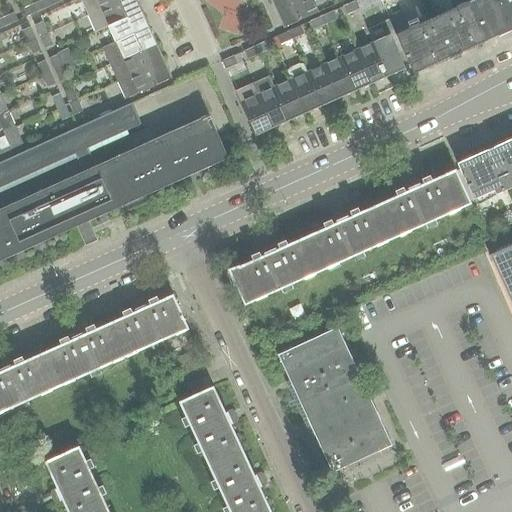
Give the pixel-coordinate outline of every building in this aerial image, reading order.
[(50,7),(47,0),(45,0),(25,10),(28,17),(50,7)] [(125,0),(81,0),(89,17),(125,0)] [(109,27),(109,28),(143,12),(137,0),(125,0),(89,17),(96,33),(109,27)] [(271,0),(276,11),(300,0),(271,0)] [(300,0),(276,11),(284,28),(317,13),(311,0),(300,0)] [(360,0),(355,3),(358,11),(370,6),(367,0),(360,0)] [(488,42),(511,30),(511,0),(476,0),(471,2),(488,42)] [(471,2),(396,36),(413,75),(488,42),(471,2)] [(347,16),(358,11),(355,3),(343,8),(347,16)] [(109,28),(116,44),(151,29),(143,12),(109,28)] [(322,17),(325,26),(337,20),(333,12),(322,17)] [(2,19),(6,27),(17,22),(14,14),(2,19)] [(314,31),(325,26),(322,17),(310,23),(314,31)] [(35,27),(40,38),(48,35),(43,24),(35,27)] [(289,32),(293,40),(304,35),(300,27),(289,32)] [(28,44),(36,40),(31,29),(23,32),(28,44)] [(112,65),(115,64),(158,45),(151,29),(116,44),(117,46),(106,51),(112,65)] [(281,46),(293,40),(289,32),(277,37),(281,46)] [(48,35),(40,38),(45,50),(53,46),(48,35)] [(391,36),(372,44),(387,78),(406,70),(391,36)] [(36,40),(28,44),(33,55),(41,52),(36,40)] [(271,50),(268,43),(256,48),(260,55),(271,50)] [(372,44),(357,51),(372,85),(387,78),(372,44)] [(115,64),(123,80),(165,62),(158,45),(115,64)] [(248,60),(260,55),(256,48),(245,53),(248,60)] [(357,51),(340,59),(355,92),(372,85),(357,51)] [(55,71),(63,68),(57,57),(50,60),(55,71)] [(225,71),(226,70),(237,65),(233,57),(221,63),(225,71)] [(340,59),(323,66),(338,100),(355,92),(340,59)] [(37,66),(42,77),(50,74),(45,62),(37,66)] [(123,80),(124,83),(121,84),(127,99),(173,79),(165,62),(123,80)] [(322,107),(338,100),(323,66),(307,74),(322,107)] [(287,74),(291,81),(306,115),(322,107),(307,74),(306,74),(303,67),(298,67),(290,71),(287,74)] [(63,68),(55,71),(60,83),(68,79),(63,68)] [(50,74),(42,77),(47,89),(55,85),(50,74)] [(270,78),(253,86),(273,129),(289,122),(274,89),(275,88),(270,78)] [(291,81),(275,88),(274,89),(289,122),(306,115),(291,81)] [(241,104),(255,137),(273,129),(253,86),(236,93),(241,104)] [(65,93),(70,104),(77,101),(72,90),(65,93)] [(57,110),(65,107),(60,95),(52,99),(57,110)] [(77,101),(70,104),(75,116),(82,112),(77,101)] [(0,194),(77,160),(90,154),(129,136),(127,131),(141,125),(132,104),(0,163),(0,194)] [(65,107),(57,110),(62,122),(70,118),(65,107)] [(5,112),(0,114),(0,134),(12,129),(5,112)] [(89,222),(228,159),(208,115),(147,142),(147,143),(0,209),(0,262),(77,228),(79,231),(90,226),(89,222)] [(12,129),(0,134),(0,156),(20,147),(12,129)] [(511,140),(458,165),(474,200),(494,191),(496,196),(511,188),(511,140)] [(384,202),(400,237),(471,205),(456,171),(384,202)] [(312,235),(328,269),(400,237),(384,202),(312,235)] [(487,254),(511,242),(511,232),(483,245),(487,254)] [(312,235),(250,262),(240,267),(239,266),(228,270),(228,272),(229,271),(234,286),(236,286),(245,306),(328,269),(312,235)] [(511,244),(488,255),(491,262),(492,262),(511,304),(511,244)] [(163,342),(178,335),(189,330),(174,297),(174,296),(169,285),(145,296),(148,306),(146,307),(145,304),(134,308),(136,312),(112,323),(128,358),(153,347),(155,352),(165,347),(163,342)] [(44,353),(60,388),(91,375),(93,380),(105,375),(102,369),(128,358),(112,323),(88,333),(44,353)] [(332,474),(392,446),(337,328),(278,356),(332,474)] [(186,356),(181,345),(167,351),(183,389),(208,379),(197,352),(186,356)] [(0,373),(0,415),(18,407),(21,413),(32,408),(30,402),(60,388),(44,353),(0,373)] [(214,387),(180,402),(211,469),(244,454),(231,424),(236,422),(232,412),(226,414),(214,387)] [(46,464),(68,511),(111,511),(82,447),(46,464)] [(244,454),(211,469),(230,511),(271,511),(260,487),(265,485),(261,474),(255,477),(244,454)]
